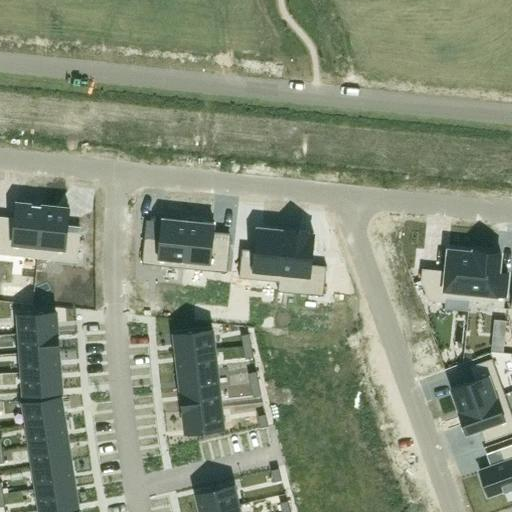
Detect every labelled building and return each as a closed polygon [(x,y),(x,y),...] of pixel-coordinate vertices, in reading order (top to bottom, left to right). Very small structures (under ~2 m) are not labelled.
[(0,215),(0,253),(38,257),(44,204),(17,202),(16,217),(0,215)] [(44,204),(38,257),(78,261),(81,230),(67,229),(70,207),(44,204)] [(184,267),(189,219),(163,216),(161,237),(145,235),(142,263),(184,267)] [(189,219),(184,267),(228,271),(231,238),(213,236),(215,222),(189,219)] [(242,252),(239,276),(279,280),(284,229),(258,226),(256,254),(242,252)] [(284,229),(278,290),(324,294),(327,265),(311,263),(314,232),(284,229)] [(422,268),(421,279),(429,300),(445,301),(446,296),(470,299),(475,251),(449,248),(446,270),(422,268)] [(475,251),(470,299),(475,299),(490,301),(494,301),(493,306),(504,307),(507,279),(508,273),(506,273),(506,279),(498,278),(499,273),(501,252),(475,249),(475,251)] [(5,285),(3,300),(33,303),(34,288),(5,285)] [(168,302),(167,317),(176,318),(178,303),(168,302)] [(217,306),(216,322),(226,323),(228,307),(217,306)] [(56,311),(19,313),(21,334),(57,331),(56,311)] [(504,352),(507,320),(495,319),(493,351),(504,352)] [(212,328),(175,333),(178,353),(214,349),(212,328)] [(57,331),(21,334),(22,353),(59,350),(57,331)] [(249,332),(241,334),(244,346),(251,344),(249,332)] [(251,344),(244,346),(246,357),(254,356),(251,344)] [(298,381),(339,366),(332,347),(305,356),(302,347),(283,354),(293,383),(298,381)] [(214,349),(178,353),(180,372),(217,368),(214,349)] [(59,350),(22,353),(23,372),(60,369),(59,350)] [(475,379),(451,387),(459,410),(505,393),(492,357),(470,366),(475,379)] [(304,399),(346,384),(339,366),(298,381),(304,399)] [(217,368),(180,372),(182,391),(219,387),(217,368)] [(60,369),(23,372),(25,392),(62,389),(60,369)] [(256,370),(249,372),(251,383),(259,382),(256,370)] [(259,382),(251,383),(253,395),(261,394),(259,382)] [(311,417),(352,402),(346,384),(304,399),(311,417)] [(219,387),(182,391),(184,410),(221,406),(219,387)] [(511,412),(505,393),(459,410),(467,432),(480,428),(485,441),(511,431),(511,412)] [(61,396),(25,401),(28,424),(64,418),(61,396)] [(359,421),(352,402),(311,417),(317,436),(359,421)] [(221,406),(184,410),(187,430),(223,426),(221,406)] [(266,413),(258,415),(261,427),(268,425),(266,413)] [(64,418),(28,424),(31,445),(68,439),(64,418)] [(329,468),(370,453),(364,434),(338,443),(337,440),(321,446),(329,467),(329,468)] [(68,439),(31,445),(35,466),(71,461),(68,439)] [(504,461),(480,470),(489,494),(504,489),(504,491),(511,487),(511,443),(500,448),(504,461)] [(331,488),(377,471),(370,453),(329,468),(329,467),(324,469),(331,488)] [(71,461),(35,466),(38,488),(74,482),(71,461)] [(279,467),(271,469),(274,481),(282,479),(279,467)] [(383,490),(377,471),(331,488),(338,507),(342,505),(342,504),(383,490)] [(74,482),(38,488),(41,510),(78,504),(74,482)] [(233,484),(198,492),(202,511),(203,511),(238,504),(233,484)] [(377,511),(390,508),(383,490),(342,504),(342,505),(344,511),(377,511)] [(288,499),(280,502),(283,511),(287,511),(291,511),(288,499)]
